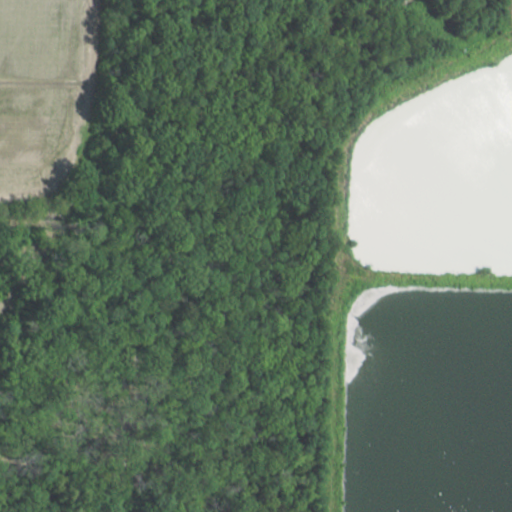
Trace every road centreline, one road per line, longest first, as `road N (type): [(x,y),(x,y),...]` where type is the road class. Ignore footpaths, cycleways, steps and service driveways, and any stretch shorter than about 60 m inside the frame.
road 1 (track): [(324,511),(335,132),(391,87),(511,38)]
road 2 (track): [(511,284),(329,282)]
